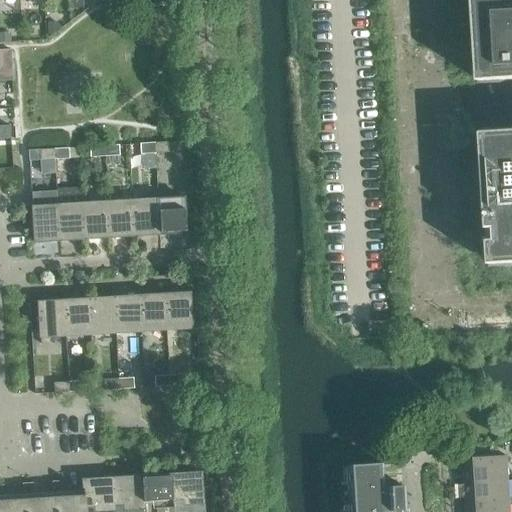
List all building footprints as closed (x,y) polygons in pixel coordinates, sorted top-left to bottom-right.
[(81,0),(69,0),(70,10),(82,9),(81,0)] [(511,0),(470,0),(475,77),(474,77),(474,86),(511,83),(511,126),(477,128),(485,269),(511,267),(511,0)] [(57,23),(46,23),(46,38),(57,31),(57,23)] [(10,33),(0,33),(0,42),(10,42),(10,33)] [(10,50),(0,51),(0,81),(12,81),(10,50)] [(9,126),(0,126),(0,139),(10,139),(9,126)] [(168,142),(153,143),(154,154),(169,153),(168,142)] [(154,154),(153,143),(139,144),(139,154),(154,154)] [(118,146),(103,147),(104,157),(118,156),(118,146)] [(104,157),(103,147),(88,147),(89,158),(104,157)] [(67,149),(53,150),(53,160),(68,159),(67,149)] [(38,150),(28,151),(28,161),(39,161),(38,150)] [(53,160),(53,150),(38,150),(39,161),(53,160)] [(183,198),(157,199),(159,235),(185,233),(183,198)] [(157,199),(132,201),(134,236),(159,235),(157,199)] [(132,201),(107,202),(109,238),(134,236),(132,201)] [(107,202),(81,204),(84,240),(109,238),(107,202)] [(81,204),(56,205),(59,241),(84,240),(81,204)] [(59,241),(56,205),(30,207),(33,243),(59,241)] [(189,293),(163,295),(165,330),(191,329),(189,293)] [(163,295),(137,296),(140,332),(165,330),(163,295)] [(137,296),(112,298),(115,334),(140,332),(137,296)] [(112,298),(87,299),(89,335),(115,334),(112,298)] [(87,299),(62,301),(64,337),(89,335),(87,299)] [(64,337),(62,301),(36,303),(38,338),(64,337)] [(182,375),(168,376),(168,386),(183,385),(182,375)] [(168,386),(168,376),(153,377),(154,387),(168,386)] [(132,378),(117,379),(118,389),(133,389),(132,378)] [(118,389),(117,379),(103,380),(104,390),(118,389)] [(68,393),(67,382),(53,383),(53,393),(68,393)] [(82,382),(67,382),(68,393),(82,392),(82,382)] [(461,459),(463,483),(506,480),(504,456),(461,459)] [(407,511),(407,510),(403,511),(401,486),(385,487),(385,488),(382,488),(382,487),(381,464),(345,466),(347,511),(407,511)] [(202,511),(200,473),(170,475),(171,511),(202,511)] [(171,511),(170,475),(140,477),(142,511),(171,511)] [(142,511),(140,477),(111,479),(112,511),(142,511)] [(81,480),(82,497),(83,511),(112,511),(111,479),(81,480)] [(463,483),(464,507),(507,504),(507,497),(506,480),(463,483)] [(83,511),(82,497),(62,498),(61,482),(51,482),(52,499),(33,500),(32,483),(21,484),(22,501),(3,502),(2,485),(0,485),(0,511),(83,511)]
